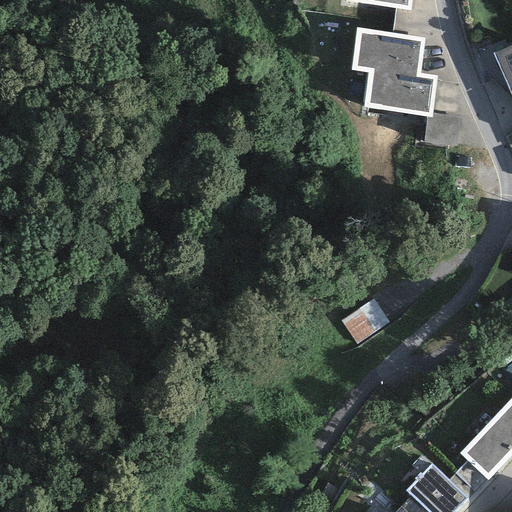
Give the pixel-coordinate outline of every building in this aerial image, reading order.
[(410,11),(411,0),(341,0),(341,1),(410,11)] [(425,38),(356,28),(350,71),(368,73),(415,80),(416,73),(420,73),(425,38)] [(511,44),(493,52),(511,97),(511,44)] [(437,76),(420,73),(416,73),(415,80),(368,73),(362,108),(431,118),(437,76)] [(389,322),(372,298),(340,321),(357,345),(389,322)] [(511,398),(459,453),(467,461),(486,479),(488,481),(511,454),(511,398)] [(486,479),(467,461),(449,480),(468,498),(486,479)] [(449,480),(432,464),(421,475),(419,473),(413,479),(415,481),(405,491),(409,495),(427,511),(454,511),(468,498),(449,480)] [(427,511),(409,495),(393,511),(427,511)]
